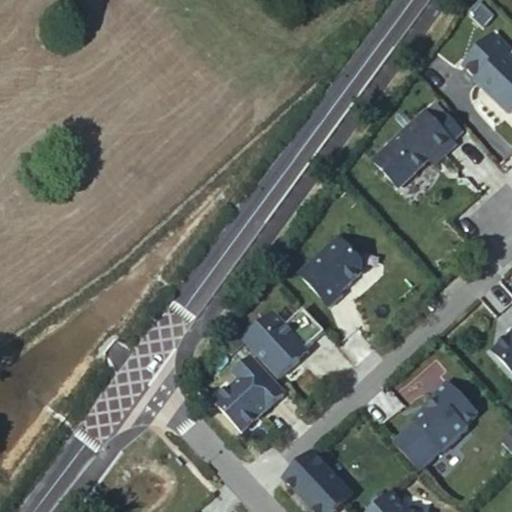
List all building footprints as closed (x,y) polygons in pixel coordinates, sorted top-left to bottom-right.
[(511,53),(511,51),(497,37),(467,68),(482,82),(480,84),(486,90),(488,88),(494,94),(494,97),(511,115),(511,59),(509,56),(511,53)] [(438,104),(428,113),(437,123),(447,114),(438,104)] [(428,113),(392,146),(417,174),(430,161),(441,151),(445,156),(457,145),(454,142),(463,132),(447,114),(437,123),(428,113)] [(441,151),(430,161),(434,166),(445,156),(441,151)] [(340,238),(301,274),(330,307),(344,294),(341,291),(363,272),(363,262),(340,238)] [(283,308),(275,315),(286,326),(293,320),(283,308)] [(307,349),(325,332),(304,309),(293,320),(286,326),(275,315),(246,342),(280,379),(300,360),(297,357),(307,349)] [(511,336),(494,353),(511,372),(511,336)] [(297,357),(300,360),(309,351),(307,349),(297,357)] [(233,386),(214,403),(241,433),(284,394),(252,359),(235,375),(240,380),(233,386)] [(228,380),(233,386),(240,380),(235,375),(228,380)] [(479,415),(449,384),(436,396),(439,399),(432,405),(434,407),(430,410),(427,411),(415,422),(445,453),(469,430),(467,427),(479,415)] [(284,479),(314,511),(332,511),(335,510),(336,511),(353,497),(312,453),(284,479)] [(392,494),(372,511),(402,511),(399,511),(401,504),(392,494)]
